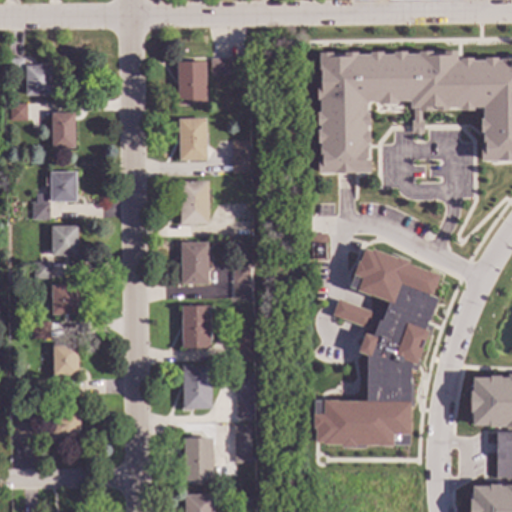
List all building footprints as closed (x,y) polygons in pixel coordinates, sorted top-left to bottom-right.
[(317,173),(315,52),(457,51),(457,60),(511,58),(511,160),(480,162),(480,108),(421,110),(421,121),(424,121),(424,134),(411,134),(411,120),(413,121),(413,109),(409,110),(409,101),(399,102),(397,104),(379,105),(375,102),(366,102),(366,112),(368,112),(369,126),(366,126),(366,130),(370,130),(370,144),(366,144),(366,157),(370,158),(369,173),(317,173)] [(245,77),(210,78),(209,60),(245,59),(245,77)] [(23,77),(6,78),(6,60),(22,60),(23,77)] [(206,107),(176,107),(176,64),(205,63),(206,107)] [(51,97),(24,98),(24,89),(23,89),(23,85),(24,85),(24,67),(50,67),(51,97)] [(25,122),(8,123),(8,105),(25,105),(25,122)] [(60,115),(73,114),(74,150),(50,150),(50,115),(54,115),(53,111),(60,111),(60,115)] [(205,162),(178,163),(177,120),(204,120),(205,162)] [(247,159),(230,159),(230,142),(246,142),(247,159)] [(247,175),(231,176),(230,159),(247,159),(247,175)] [(75,204),(49,204),(49,186),(47,186),(47,182),(49,182),(48,174),(75,174),(75,204)] [(208,227),(180,227),(179,183),(207,183),(208,227)] [(48,221),(31,221),(30,204),(47,204),(48,221)] [(76,256),(78,256),(78,261),(70,261),(70,257),(65,257),(65,260),(61,260),(61,258),(50,258),(50,228),(76,228),(76,256)] [(327,260),(326,235),(310,235),(310,261),(327,260)] [(208,285),(180,286),(179,245),(207,244),(208,285)] [(439,276),(408,264),(409,261),(397,257),(396,259),(372,249),(371,251),(364,249),(359,262),(357,261),(352,275),(353,276),(349,287),(356,290),(355,291),(385,302),(372,337),(364,334),(357,352),(366,356),(366,402),(337,402),(337,401),(322,401),(322,402),(313,401),(312,429),(315,429),(315,441),(317,443),(322,443),(322,445),(409,446),(409,436),(410,435),(410,369),(413,365),(415,364),(427,330),(425,329),(435,298),(431,296),(439,276)] [(49,281),(32,281),(31,264),(48,263),(49,281)] [(248,285),(231,285),(230,265),(230,264),(248,264),(248,285)] [(249,301),(231,301),(231,285),(248,285),(249,301)] [(76,316),(65,316),(65,319),(61,319),(61,316),(50,317),(50,299),(48,299),(48,295),(50,295),(50,287),(76,286),(76,316)] [(210,350),(181,350),(180,308),(209,307),(210,350)] [(48,341),(31,341),(31,324),(48,323),(48,341)] [(249,363),(232,363),(232,332),(249,331),(249,363)] [(77,377),(66,377),(66,379),(62,379),(62,377),(52,378),(51,359),(50,359),(50,355),(51,354),(51,347),(77,347),(77,377)] [(210,411),(182,411),(181,370),(209,369),(210,411)] [(254,418),(235,418),(233,376),(252,375),(254,418)] [(469,426),(511,426),(511,377),(469,377),(469,426)] [(44,399),(26,399),(26,381),(43,381),(44,399)] [(78,442),(49,442),(49,416),(78,415),(78,442)] [(36,441),(9,441),(9,424),(36,423),(36,441)] [(250,464),(233,465),(233,426),(249,426),(250,464)] [(494,432),(511,431),(511,483),(494,484),(494,432)] [(211,483),(183,483),(182,441),(210,440),(211,483)] [(469,511),(470,486),(511,486),(511,511),(469,511)] [(211,511),(183,511),(183,498),(211,497),(211,511)]
